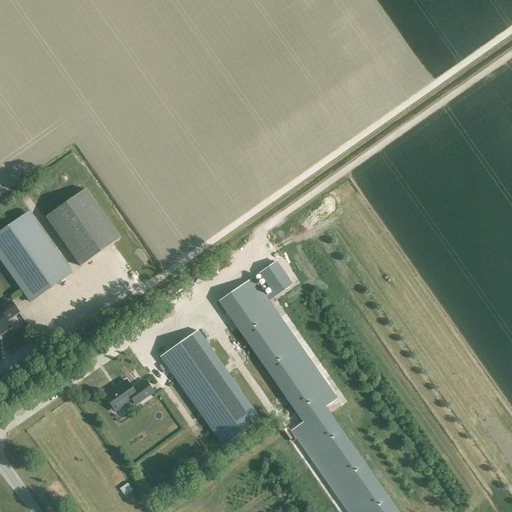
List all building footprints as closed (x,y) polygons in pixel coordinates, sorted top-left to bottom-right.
[(120,239),(85,190),(45,217),(80,267),(120,239)] [(28,214),(0,233),(0,259),(30,302),(70,274),(28,214)] [(272,292),(288,280),(276,262),(259,274),(272,292)] [(219,301),(291,405),(312,390),(240,286),(219,301)] [(0,333),(2,332),(3,333),(11,328),(6,322),(18,313),(10,301),(0,308),(0,333)] [(198,331),(192,335),(160,357),(222,445),(260,419),(198,331)] [(153,393),(145,382),(137,387),(138,388),(133,391),(126,381),(116,388),(116,389),(113,392),(112,391),(104,396),(114,410),(125,402),(126,403),(132,400),(135,405),(153,393)]
